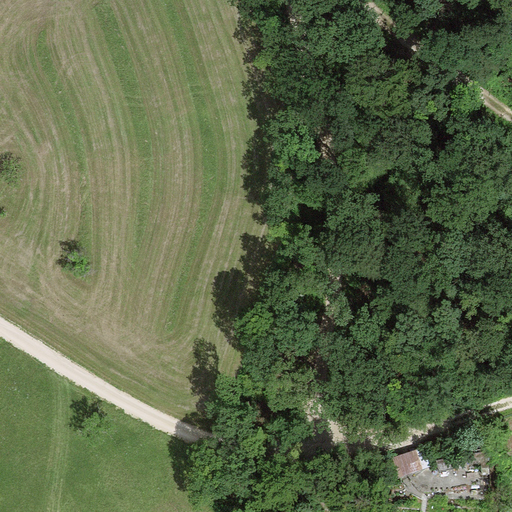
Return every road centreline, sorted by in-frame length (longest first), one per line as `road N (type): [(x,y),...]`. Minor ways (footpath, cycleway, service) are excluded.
road 1 (track): [(0,328),(149,416),(238,450),(314,453),(511,399)]
road 2 (track): [(295,0),(336,204),(336,275),(314,453)]
road 3 (track): [(511,117),(361,0)]
